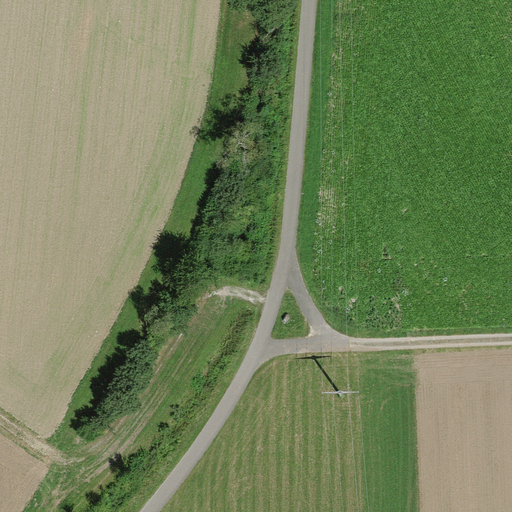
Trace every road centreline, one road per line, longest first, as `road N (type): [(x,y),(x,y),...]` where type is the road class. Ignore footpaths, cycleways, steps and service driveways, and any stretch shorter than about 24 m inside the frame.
road 1 (track): [(309,0),(286,260),(273,304),(230,400),(149,511)]
road 2 (track): [(273,304),(208,287),(106,439),(79,452),(55,454),(0,422)]
road 3 (track): [(511,336),(257,349)]
